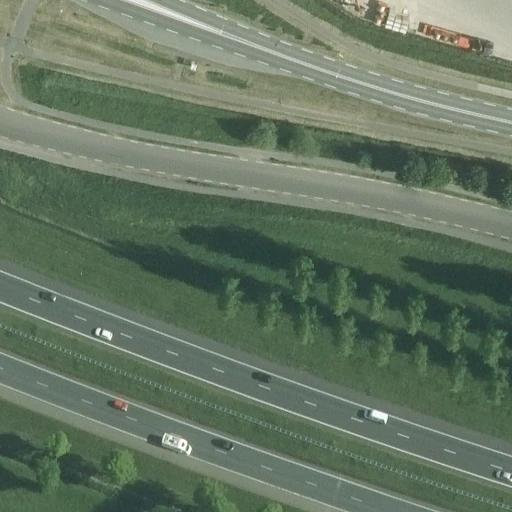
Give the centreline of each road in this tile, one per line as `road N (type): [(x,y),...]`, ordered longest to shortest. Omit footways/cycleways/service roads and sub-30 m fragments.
road 1 (motorway): [(511,473),(0,289)]
road 2 (tertiary): [(511,227),(383,196),(55,142),(0,123)]
road 3 (motorway): [(0,366),(393,511)]
road 4 (primary): [(511,122),(430,105),(127,0)]
